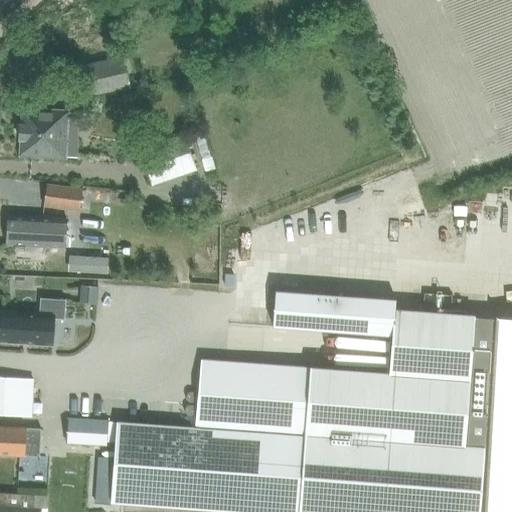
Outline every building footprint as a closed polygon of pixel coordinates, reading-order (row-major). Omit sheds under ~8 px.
[(74,68),(79,94),(128,84),(123,58),(74,68)] [(14,143),(21,143),(20,157),(77,160),(80,113),(69,113),(69,111),(22,109),(22,124),(15,124),(14,143)] [(142,149),(154,185),(195,171),(183,135),(142,149)] [(43,208),(77,213),(80,190),(46,184),(43,208)] [(106,193),(104,204),(117,206),(118,195),(106,193)] [(33,218),(27,217),(9,216),(7,244),(65,247),(66,220),(33,218)] [(98,303),(99,287),(82,286),(81,302),(98,303)] [(393,313),(393,307),(394,299),(274,289),(271,324),(391,334),(393,313)] [(52,345),(53,318),(63,319),(65,301),(41,299),(40,315),(4,312),(2,342),(52,345)] [(116,416),(109,500),(267,511),(480,511),(485,447),(466,445),(465,445),(475,320),(393,313),(391,334),(388,370),(201,355),(196,422),(116,416)] [(475,320),(466,445),(485,447),(480,511),(511,511),(511,322),(475,320)] [(0,376),(0,413),(31,415),(31,412),(33,378),(0,376)] [(33,403),(33,412),(41,412),(41,403),(33,403)] [(67,418),(66,442),(105,445),(106,441),(107,420),(67,418)] [(24,427),(0,425),(0,454),(24,455),(40,456),(41,429),(24,428),(24,427)] [(0,511),(45,511),(47,496),(0,493),(0,511)]
